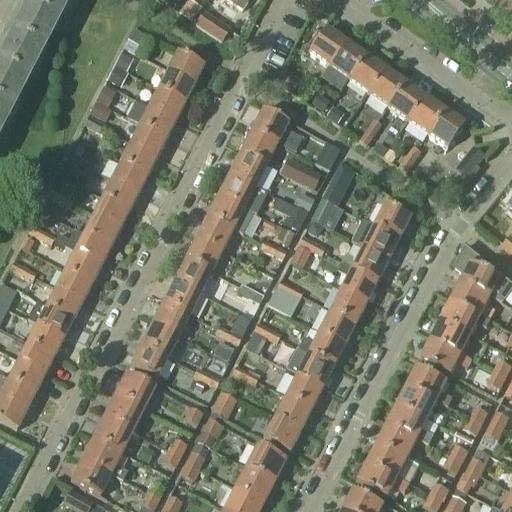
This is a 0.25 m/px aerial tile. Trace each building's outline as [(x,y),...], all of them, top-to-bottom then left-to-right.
[(30,0),(18,24),(49,39),(69,0),(30,0)] [(226,0),(227,0),(225,4),(241,14),(250,0),(226,0)] [(179,17),(191,25),(200,11),(188,3),(179,17)] [(196,29),(220,45),(228,34),(204,17),(196,29)] [(0,88),(18,98),(49,39),(18,24),(5,49),(2,47),(0,50),(0,88)] [(324,32),(307,56),(328,71),(344,47),(324,32)] [(132,34),(127,43),(127,44),(138,49),(144,39),(133,33),(132,33),(132,34)] [(344,47),(328,71),(348,84),(364,60),(344,47)] [(114,69),(126,76),(132,63),(120,57),(114,69)] [(176,57),(166,75),(193,89),(203,70),(176,57)] [(364,60),(348,84),(367,98),(384,74),(364,60)] [(106,85),(120,92),(126,77),(113,70),(106,85)] [(275,86),(275,87),(282,91),(291,97),(300,84),(285,72),(283,75),(275,86)] [(384,74),(367,98),(387,111),(404,88),(384,74)] [(166,75),(157,93),(184,107),(193,89),(166,75)] [(0,133),(18,98),(0,88),(0,133)] [(404,88),(387,111),(407,125),(423,101),(404,88)] [(102,92),(95,107),(107,113),(115,97),(103,90),(102,92)] [(157,93),(148,111),(175,125),(184,107),(157,93)] [(335,96),(327,107),(334,112),(342,101),(335,96)] [(423,101),(407,125),(427,139),(443,115),(423,101)] [(110,115),(107,113),(95,107),(89,118),(104,127),(110,115)] [(334,112),(327,107),(319,117),(326,122),(334,112)] [(148,111),(138,129),(165,143),(175,125),(148,111)] [(261,114),(250,136),(276,149),(287,127),(261,114)] [(443,115),(427,139),(447,153),(463,129),(443,115)] [(87,121),(83,129),(94,135),(98,127),(87,121)] [(373,124),(366,134),(373,139),(380,129),(373,124)] [(98,127),(94,135),(106,141),(110,133),(98,127)] [(138,129),(129,147),(156,161),(165,143),(138,129)] [(366,134),(358,145),(365,150),(373,139),(366,134)] [(250,136),(239,157),(265,170),(276,149),(250,136)] [(129,147),(120,165),(147,179),(156,161),(129,147)] [(317,162),(331,169),(339,155),(325,147),(317,162)] [(472,150),(453,172),(465,182),(483,159),(472,150)] [(390,166),(397,157),(388,151),(382,160),(390,166)] [(412,151),(405,161),(412,166),(419,157),(412,151)] [(239,157),(228,178),(254,191),(265,170),(239,157)] [(68,158),(64,165),(76,171),(80,164),(68,158)] [(405,161),(397,173),(403,178),(412,166),(405,161)] [(279,178),(313,195),(321,179),(286,163),(279,178)] [(80,164),(76,171),(87,177),(91,170),(80,164)] [(120,165),(110,184),(137,198),(147,179),(120,165)] [(228,178),(217,200),(243,213),(254,191),(228,178)] [(110,184),(101,202),(128,216),(137,198),(110,184)] [(330,187),(321,203),(333,209),(336,211),(345,195),(330,187)] [(50,194),(45,202),(57,208),(61,200),(50,194)] [(262,202),(303,222),(305,217),(282,206),(264,198),(262,202)] [(61,200),(57,208),(69,214),(73,206),(61,200)] [(253,218),(243,213),(217,200),(206,221),(232,234),(242,239),(253,218)] [(282,206),(305,217),(308,213),(285,201),(282,206)] [(101,202),(92,220),(118,234),(128,216),(101,202)] [(321,203),(311,224),(322,230),(333,209),(321,203)] [(383,208),(371,229),(398,243),(409,221),(383,208)] [(33,226),(41,230),(46,220),(38,216),(33,226)] [(92,220),(82,238),(109,252),(118,234),(92,220)] [(206,221),(195,242),(221,255),(232,234),(206,221)] [(307,236),(313,239),(317,238),(320,232),(311,227),(307,236)] [(371,229),(361,251),(387,264),(398,243),(371,229)] [(31,230),(27,237),(38,243),(42,236),(31,230)] [(109,252),(82,238),(73,234),(68,244),(57,239),(54,246),(73,256),(100,270),(109,252)] [(279,248),(287,251),(293,239),(285,235),(279,248)] [(54,242),(42,236),(38,243),(50,250),(49,251),(59,256),(62,251),(52,246),(54,242)] [(511,240),(510,239),(501,250),(511,258),(511,256),(511,240)] [(302,241),(297,250),(308,256),(313,247),(302,241)] [(33,247),(25,242),(20,252),(28,256),(33,247)] [(195,242),(184,264),(209,277),(210,277),(221,255),(195,242)] [(263,244),(259,253),(270,258),(274,250),(263,244)] [(313,247),(308,256),(310,257),(320,262),(323,257),(324,253),(325,253),(313,247)] [(274,250),(270,258),(281,264),(283,260),(286,256),(274,250)] [(297,250),(289,267),(302,273),(310,257),(308,256),(297,250)] [(341,268),(376,286),(387,264),(361,251),(354,263),(343,258),(338,267),(341,268)] [(511,290),(464,251),(463,251),(464,252),(454,272),(464,279),(460,286),(503,307),(511,295),(511,290)] [(73,256),(64,274),(90,288),(100,270),(73,256)] [(184,264),(173,285),(199,298),(210,277),(209,277),(184,264)] [(12,267),(8,275),(20,281),(24,273),(12,267)] [(376,286),(341,268),(337,276),(345,281),(338,293),(365,307),(376,286)] [(24,273),(20,281),(31,286),(30,288),(41,293),(44,287),(33,282),(35,278),(24,273)] [(64,274),(54,293),(81,306),(90,288),(64,274)] [(277,289),(301,300),(303,296),(280,284),(277,289)] [(199,298),(173,285),(162,307),(188,319),(199,298)] [(460,286),(450,305),(481,321),(491,303),(501,308),(503,307),(460,286)] [(238,293),(260,305),(262,301),(240,289),(238,293)] [(299,305),(301,300),(277,289),(275,293),(299,305)] [(54,293),(45,311),(72,325),(81,306),(54,293)] [(236,297),(258,309),(260,305),(238,293),(236,297)] [(337,296),(329,314),(328,315),(354,328),(365,307),(338,293),(337,296)] [(271,301),(267,310),(284,318),(289,310),(271,301)] [(0,304),(0,310),(7,314),(9,310),(0,304)] [(450,305),(441,324),(471,340),(478,328),(485,332),(489,325),(481,321),(450,305)] [(26,324),(36,329),(62,342),(72,325),(45,311),(36,306),(26,324)] [(162,307),(152,328),(177,341),(188,319),(162,307)] [(328,315),(317,336),(343,350),(354,328),(328,315)] [(431,343),(471,364),(462,359),(471,340),(441,324),(431,343)] [(255,332),(278,343),(280,339),(257,327),(255,332)] [(152,328),(140,349),(166,362),(177,341),(152,328)] [(36,329),(26,347),(53,360),(62,342),(36,329)] [(239,346),(242,341),(218,330),(216,334),(239,346)] [(275,348),(278,343),(255,332),(253,336),(275,348)] [(214,338),(237,350),(239,346),(216,334),(214,338)] [(297,353),(306,358),(332,371),(343,350),(317,336),(312,347),(302,342),(297,353)] [(431,343),(420,363),(451,379),(457,368),(466,373),(471,364),(431,343)] [(26,347),(17,365),(44,379),(53,360),(26,347)] [(140,349),(129,371),(155,384),(166,362),(140,349)] [(245,355),(241,363),(264,375),(268,367),(245,355)] [(306,358),(295,379),(321,393),(332,371),(306,358)] [(17,365),(7,383),(34,397),(44,379),(17,365)] [(498,365),(492,376),(505,382),(511,371),(498,365)] [(233,375),(256,386),(258,381),(235,370),(233,375)] [(417,370),(406,391),(447,411),(451,402),(442,398),(448,386),(417,370)] [(194,377),(217,389),(219,385),(196,373),(194,377)] [(254,390),(256,386),(233,375),(231,379),(254,390)] [(487,387),(500,393),(505,382),(492,376),(487,387)] [(192,381),(215,393),(217,389),(194,377),(192,381)] [(0,402),(25,415),(34,397),(7,383),(0,378),(0,402)] [(125,378),(114,399),(143,414),(154,393),(125,378)] [(295,379),(284,400),(310,414),(321,393),(295,379)] [(204,387),(197,384),(193,392),(200,396),(204,387)] [(406,391),(397,409),(428,425),(438,406),(447,411),(406,391)] [(114,399),(103,421),(132,436),(143,414),(114,399)] [(284,400),(273,422),(299,435),(310,414),(284,400)] [(0,402),(0,426),(15,434),(25,415),(0,402)] [(210,417),(223,424),(227,415),(215,409),(210,417)] [(397,409),(387,428),(418,444),(428,425),(397,409)] [(474,410),(468,421),(482,428),(487,417),(474,410)] [(183,425),(196,432),(202,419),(189,412),(183,425)] [(496,416),(490,427),(503,434),(508,422),(496,416)] [(103,421),(92,443),(121,458),(132,436),(103,421)] [(463,433),(476,440),(482,428),(468,421),(463,433)] [(273,422),(262,444),(288,457),(299,435),(273,422)] [(207,424),(197,444),(207,449),(211,441),(215,443),(220,431),(207,424)] [(480,447),(493,454),(503,434),(490,427),(480,447)] [(387,428),(377,448),(408,464),(418,444),(387,428)] [(173,442),(167,454),(180,461),(186,450),(173,442)] [(92,443),(81,465),(110,480),(121,485),(126,475),(115,470),(121,458),(92,443)] [(196,447),(185,468),(198,474),(208,454),(196,447)] [(367,467),(409,488),(398,482),(408,464),(377,448),(367,467)] [(454,448),(448,460),(461,467),(467,456),(454,448)] [(256,450),(245,471),(274,486),(285,465),(256,450)] [(153,455),(144,451),(138,463),(147,467),(153,455)] [(477,453),(468,469),(481,476),(489,460),(477,453)] [(161,466),(174,473),(180,461),(167,454),(161,466)] [(442,472),(455,479),(461,467),(448,460),(442,472)] [(81,465),(70,487),(99,502),(110,480),(81,465)] [(367,467),(357,487),(388,502),(393,492),(404,498),(409,488),(367,467)] [(198,475),(185,468),(179,480),(192,487),(198,475)] [(468,469),(460,486),(473,492),(481,476),(468,469)] [(245,471),(234,493),(263,507),(274,486),(245,471)] [(150,486),(144,497),(158,504),(165,492),(150,486)] [(434,487),(428,498),(442,505),(448,494),(434,487)] [(234,493),(223,511),(260,511),(263,507),(234,493)] [(354,493),(343,511),(382,511),(384,508),(354,493)] [(61,509),(65,511),(88,511),(91,507),(69,495),(61,509)] [(139,510),(143,511),(154,511),(158,504),(144,497),(139,510)] [(511,511),(511,497),(503,511),(511,511)] [(422,511),(424,511),(437,511),(442,505),(428,498),(422,511)] [(168,500),(163,511),(178,511),(181,507),(168,500)] [(452,500),(445,511),(463,511),(466,508),(452,500)]
